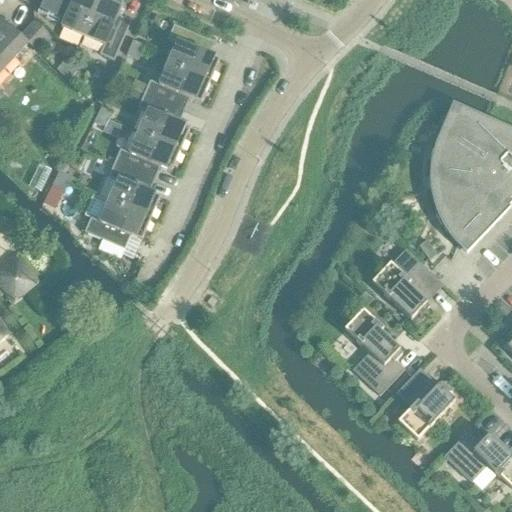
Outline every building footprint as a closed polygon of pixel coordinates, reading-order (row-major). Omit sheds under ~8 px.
[(44,0),(39,13),(63,23),(60,30),(82,40),(98,0),(44,0)] [(105,0),(98,0),(82,40),(103,49),(99,58),(113,64),(130,24),(117,18),(122,7),(105,0)] [(34,22),(19,38),(0,20),(0,74),(26,46),(36,55),(51,38),(34,22)] [(167,67),(209,85),(218,63),(207,59),(213,45),(173,28),(166,42),(176,46),(167,67)] [(132,43),(129,50),(140,55),(143,48),(132,43)] [(140,55),(129,50),(125,58),(137,63),(140,55)] [(209,85),(167,67),(158,88),(149,84),(143,97),(183,115),(188,102),(199,107),(209,85)] [(183,115),(143,97),(137,111),(146,115),(137,136),(179,154),(189,132),(177,127),(183,115)] [(430,165),(428,184),(431,203),(437,220),(447,237),(454,246),(457,248),(466,256),(476,245),(509,211),(507,209),(511,204),(511,133),(511,131),(488,121),(487,123),(486,122),(482,120),(452,107),(451,108),(450,112),(448,114),(434,147),(430,165)] [(97,118),(108,123),(111,116),(100,111),(97,118)] [(108,123),(97,118),(94,125),(105,129),(108,123)] [(179,154),(137,136),(128,156),(119,152),(113,166),(153,183),(159,171),(170,176),(179,154)] [(153,183),(113,166),(107,180),(116,184),(107,204),(149,222),(159,201),(148,196),(153,183)] [(55,181),(65,186),(69,179),(58,174),(55,181)] [(65,186),(55,181),(51,188),(62,193),(65,186)] [(149,222),(107,204),(98,225),(89,221),(83,236),(123,253),(129,240),(140,244),(149,222)] [(435,256),(426,243),(417,249),(427,262),(435,256)] [(17,259),(12,262),(0,271),(0,292),(10,306),(38,286),(17,259)] [(439,286),(414,263),(413,264),(416,267),(406,278),(391,264),(371,286),(383,297),(382,298),(387,303),(410,323),(417,316),(420,319),(428,310),(425,307),(421,303),(437,286),(438,287),(439,286)] [(211,299),(206,305),(211,310),(216,303),(211,299)] [(382,333),(362,314),(343,333),(355,344),(355,345),(360,350),(361,349),(369,357),(353,374),(378,398),(377,398),(378,399),(403,373),(402,372),(401,373),(393,365),(401,357),(398,354),(379,336),(382,333)] [(446,398),(449,394),(440,386),(437,389),(432,394),(415,379),(416,378),(415,377),(393,400),(394,401),(397,398),(411,411),(397,426),(416,444),(427,432),(428,433),(433,427),(432,427),(453,405),(446,398)] [(511,492),(511,490),(511,456),(509,454),(507,457),(487,438),(487,439),(484,436),(476,444),(468,436),(469,435),(468,434),(443,461),(444,462),(445,461),(470,485),(486,468),(494,476),(493,476),(498,481),(499,481),(511,492)]
